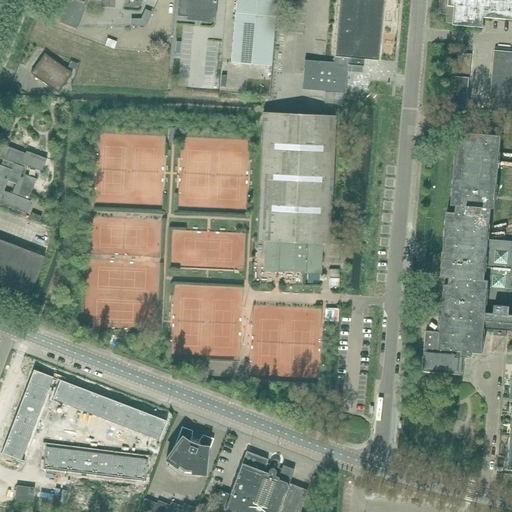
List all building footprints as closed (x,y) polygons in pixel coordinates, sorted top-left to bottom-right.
[(66,0),(67,0),(59,21),(76,28),(80,17),(81,17),(82,17),(82,16),(82,15),(81,14),(86,0),(161,0),(161,3),(173,4),(173,0),(66,0)] [(178,0),(177,16),(187,17),(187,20),(214,22),(214,21),(209,21),(209,20),(214,16),(215,16),(216,0),(178,0)] [(236,0),(231,62),(271,66),(276,0),(236,0)] [(382,0),(338,0),(333,56),(334,56),(333,62),(319,61),(304,60),(304,67),(302,82),(303,82),(302,89),(338,92),(346,93),(347,71),(362,73),(363,59),(378,60),(382,0)] [(511,0),(440,0),(439,13),(448,14),(447,22),(481,25),(482,17),(511,19),(511,0)] [(145,13),(142,21),(147,23),(151,16),(145,13)] [(114,49),(117,42),(107,38),(104,46),(114,49)] [(511,69),(511,52),(495,51),(493,68),(511,69)] [(66,82),(72,74),(44,54),(39,62),(39,61),(36,65),(36,66),(31,73),(58,93),(64,84),(65,85),(67,83),(66,82)] [(511,86),(511,69),(493,68),(492,85),(511,86)] [(467,97),(469,78),(453,76),(451,96),(467,97)] [(511,86),(492,85),(489,110),(511,112),(511,86)] [(467,108),(467,97),(451,96),(450,107),(467,108)] [(329,244),(335,116),(263,113),(262,139),(257,241),(265,241),(264,270),(283,271),(283,267),(301,268),(301,271),(320,272),(321,244),(329,244)] [(27,165),(42,171),(46,159),(26,151),(25,153),(3,145),(0,152),(0,158),(3,160),(0,165),(0,198),(1,196),(2,196),(2,195),(0,200),(0,206),(9,210),(11,207),(26,213),(31,201),(28,200),(36,179),(24,174),(27,165)] [(39,222),(41,216),(32,213),(30,218),(39,222)] [(0,282),(29,294),(28,296),(29,296),(44,257),(0,239),(0,282)] [(339,286),(339,270),(329,270),(328,286),(339,286)] [(58,297),(54,295),(52,295),(49,302),(56,304),(58,297)] [(339,317),(340,303),(327,303),(327,317),(339,317)] [(33,370),(28,382),(47,390),(52,377),(33,370)] [(59,380),(52,400),(64,404),(72,385),(59,380)] [(28,382),(24,394),(43,401),(47,390),(28,382)] [(72,385),(64,404),(76,409),(83,389),(72,385)] [(83,389),(76,409),(88,413),(95,394),(83,389)] [(24,394),(19,406),(38,413),(43,401),(24,394)] [(95,394),(88,413),(100,418),(107,399),(95,394)] [(107,399),(100,418),(112,422),(119,403),(107,399)] [(119,403),(112,422),(123,427),(131,407),(119,403)] [(19,406),(14,418),(34,425),(38,413),(19,406)] [(131,407),(123,427),(135,431),(142,412),(131,407)] [(142,412),(135,431),(147,435),(154,417),(142,412)] [(154,417),(147,435),(159,440),(166,421),(154,417)] [(14,418),(10,430),(29,437),(34,425),(14,418)] [(183,471),(195,439),(191,437),(192,431),(181,427),(174,445),(172,448),(173,449),(166,459),(170,463),(167,467),(178,474),(182,469),(183,469),(183,471)] [(10,430),(5,441),(25,449),(29,437),(10,430)] [(206,457),(213,439),(203,435),(199,440),(195,439),(183,471),(184,470),(185,470),(185,477),(198,478),(198,473),(204,474),(205,461),(206,461),(206,457)] [(5,442),(0,454),(20,462),(25,449),(5,441),(5,442)] [(46,448),(43,468),(56,469),(58,449),(46,448)] [(58,449),(56,469),(69,471),(71,451),(58,449)] [(71,451),(69,471),(81,472),(83,452),(71,451)] [(266,463),(268,460),(246,451),(230,494),(221,491),(220,495),(213,511),(298,511),(307,491),(289,483),(294,470),(283,465),(281,469),(277,468),(278,465),(278,463),(277,462),(276,461),(274,460),(272,461),(271,462),(270,465),(266,463)] [(83,452),(81,472),(93,474),(96,454),(83,452)] [(96,454),(93,474),(106,475),(108,455),(96,454)] [(108,455),(106,475),(119,477),(121,457),(108,455)] [(121,457),(119,477),(131,478),(134,458),(121,457)] [(134,458),(131,478),(144,480),(146,460),(134,458)] [(158,501),(157,503),(144,499),(138,511),(195,511),(197,509),(183,503),(182,507),(170,502),(169,505),(158,501)]
